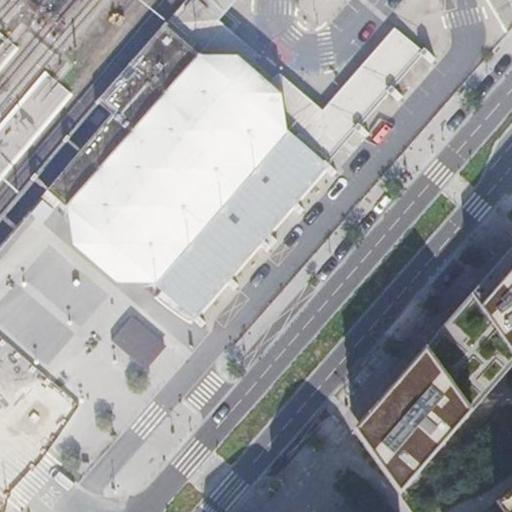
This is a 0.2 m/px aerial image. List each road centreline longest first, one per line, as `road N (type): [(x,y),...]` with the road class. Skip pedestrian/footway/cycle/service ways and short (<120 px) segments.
road 1 (tertiary): [(511,80),(144,511)]
road 2 (tertiary): [(207,511),(511,164)]
